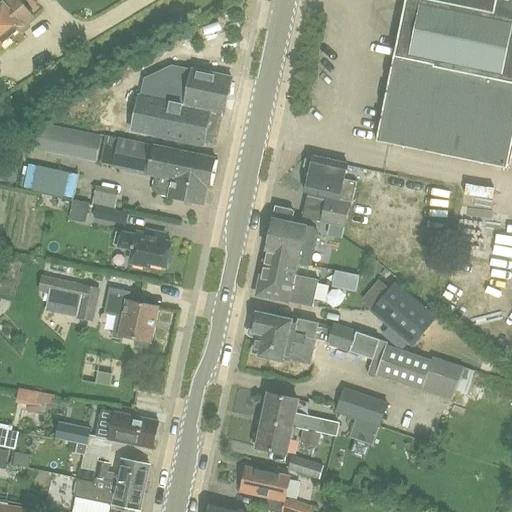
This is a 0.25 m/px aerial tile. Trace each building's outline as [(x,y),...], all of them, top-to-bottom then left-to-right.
[(0,45),(34,17),(19,0),(6,0),(0,5),(0,45)] [(132,127),(131,131),(202,146),(203,143),(218,147),(231,78),(192,69),(194,60),(174,56),(174,58),(172,66),(170,66),(144,78),(140,96),(138,96),(137,105),(132,127)] [(116,102),(98,99),(95,115),(114,117),(116,102)] [(58,127),(46,124),(42,144),(54,146),(58,127)] [(90,135),(86,155),(98,157),(102,137),(90,135)] [(114,167),(114,168),(156,176),(153,190),(160,195),(205,204),(208,186),(210,187),(216,158),(119,139),(107,137),(101,165),(114,167)] [(28,171),(28,183),(42,183),(41,191),(71,192),(70,199),(86,199),(87,172),(28,171)] [(350,205),(326,199),(321,222),(345,227),(350,205)] [(96,205),(94,217),(126,224),(129,211),(96,205)] [(298,259),(311,262),(318,233),(312,227),(307,226),(307,225),(292,221),(295,209),(278,205),(266,250),(298,259)] [(170,251),(171,246),(158,243),(159,236),(146,233),(145,237),(137,235),(136,237),(123,234),(120,247),(133,250),(130,264),(146,267),(147,264),(166,268),(167,263),(171,264),(173,252),(170,251)] [(294,274),(297,263),(298,259),(266,250),(254,296),(313,306),(318,280),(294,274)] [(80,301),(77,318),(94,322),(99,296),(101,289),(83,285),(53,279),(41,276),(37,291),(80,301)] [(381,282),(365,301),(374,309),(372,312),(412,346),(436,318),(396,283),(390,290),(381,282)] [(150,343),(158,308),(128,302),(130,294),(111,290),(106,313),(116,315),(112,337),(121,339),(121,337),(135,340),(135,346),(146,349),(148,343),(150,343)] [(333,331),(318,328),(319,323),(297,319),(296,320),(257,311),(256,313),(253,312),(250,327),(253,327),(252,335),(258,336),(254,351),(290,359),(290,357),(311,361),(315,339),(329,342),(328,344),(372,360),(367,374),(369,376),(373,378),(375,377),(376,374),(454,399),(464,367),(434,357),(433,361),(388,346),(386,345),(387,343),(335,324),(333,331)] [(379,425),(381,426),(388,402),(345,388),(337,412),(358,418),(355,430),(375,436),(379,425)] [(39,400),(53,403),(54,395),(41,392),(39,400)] [(306,417),(306,418),(295,416),(299,401),(269,394),(268,398),(264,397),(261,407),(266,408),(263,422),(293,428),(302,431),(320,434),(323,421),(306,417)] [(110,439),(110,440),(112,441),(154,450),(159,422),(115,413),(110,439)] [(58,422),(55,438),(79,442),(78,446),(110,452),(112,441),(110,440),(110,439),(90,435),(91,429),(58,422)] [(287,454),(293,428),(263,422),(260,433),(256,432),(253,443),(258,444),(257,448),(287,454)] [(0,446),(15,449),(19,432),(12,430),(12,427),(0,423),(0,446)] [(318,447),(320,434),(302,431),(299,443),(318,447)] [(110,452),(78,446),(76,453),(108,460),(110,452)] [(0,466),(6,468),(9,451),(0,449),(0,466)] [(326,465),(293,455),(288,471),(320,482),(326,465)] [(145,489),(150,466),(122,460),(119,475),(108,472),(110,464),(109,464),(98,461),(96,471),(80,467),(78,478),(95,482),(96,479),(145,489)] [(247,467),(241,492),(269,499),(266,510),(273,511),(309,511),(311,507),(286,499),(286,498),(291,477),(247,467)] [(140,511),(145,489),(96,479),(95,482),(78,478),(74,496),(76,496),(111,504),(112,504),(140,511)] [(76,496),(72,511),(109,511),(111,504),(76,496)] [(0,511),(30,511),(9,508),(10,504),(0,501),(0,511)]
